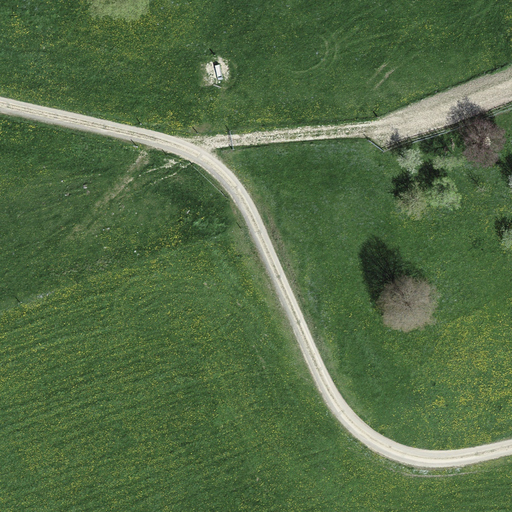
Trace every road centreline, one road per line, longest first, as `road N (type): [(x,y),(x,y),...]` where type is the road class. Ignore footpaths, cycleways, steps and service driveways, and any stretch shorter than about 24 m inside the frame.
road 1 (track): [(0,105),(188,152),(225,179),(335,411),(384,451),(438,463),(511,446)]
road 2 (track): [(188,152),(215,142),(384,130),(511,84)]
